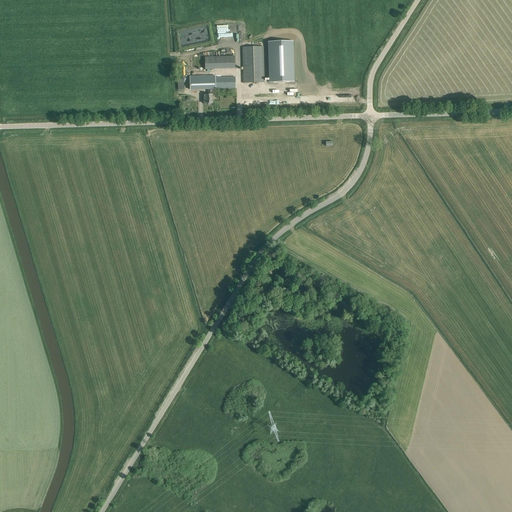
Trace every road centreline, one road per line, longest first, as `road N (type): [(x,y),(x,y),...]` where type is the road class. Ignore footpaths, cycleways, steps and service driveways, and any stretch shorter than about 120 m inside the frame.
road 1 (tertiary): [(102,511),(264,243),(355,179),(370,116)]
road 2 (unclassified): [(0,127),(370,116)]
road 3 (unclassified): [(370,116),(511,111)]
road 4 (tertiary): [(370,116),(371,77),(418,0)]
